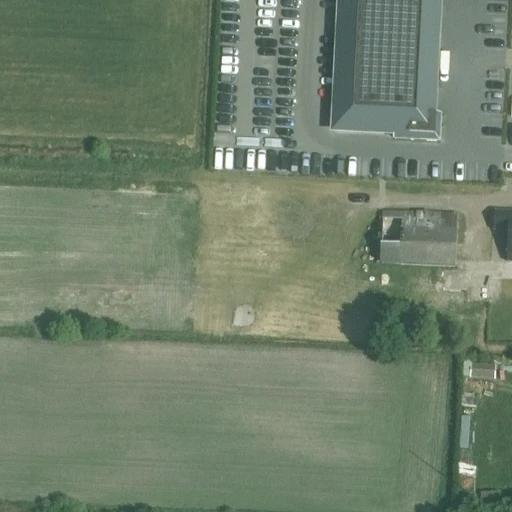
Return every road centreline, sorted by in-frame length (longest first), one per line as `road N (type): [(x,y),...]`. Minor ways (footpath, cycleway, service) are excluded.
road 1 (unknown): [(492,140),(367,142),(305,125),(292,96),(293,0)]
road 2 (unknown): [(511,50),(485,55),(470,70),(473,122),(492,140)]
